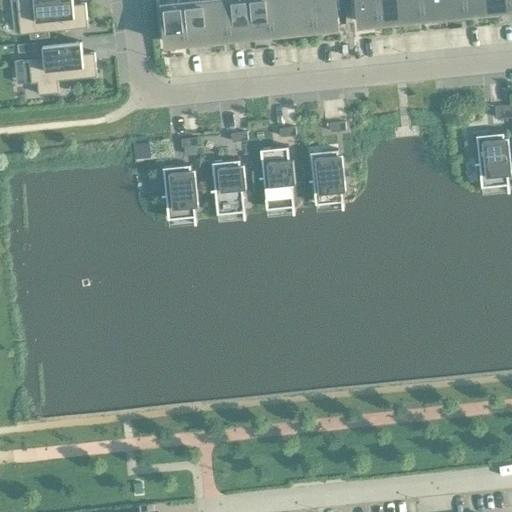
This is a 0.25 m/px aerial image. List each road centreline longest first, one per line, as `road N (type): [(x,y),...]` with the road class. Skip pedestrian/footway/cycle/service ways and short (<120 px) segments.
road 1 (residential): [(127,0),(137,99),(511,63)]
road 2 (residential): [(207,511),(511,481)]
